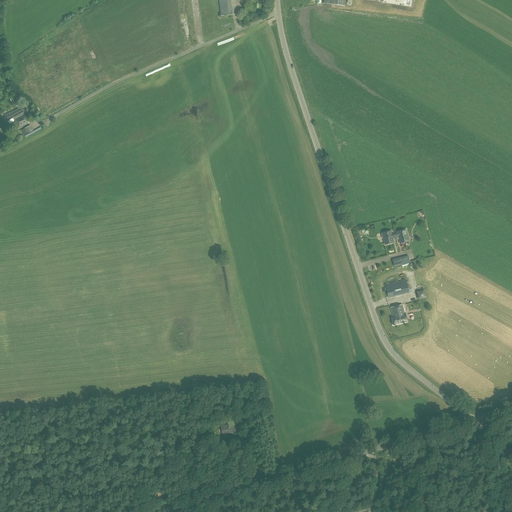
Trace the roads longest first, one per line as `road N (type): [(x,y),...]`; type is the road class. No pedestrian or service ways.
road 1 (tertiary): [(472,418),(402,365),(383,340),(283,46),(276,0)]
road 2 (unclassified): [(159,511),(472,418)]
